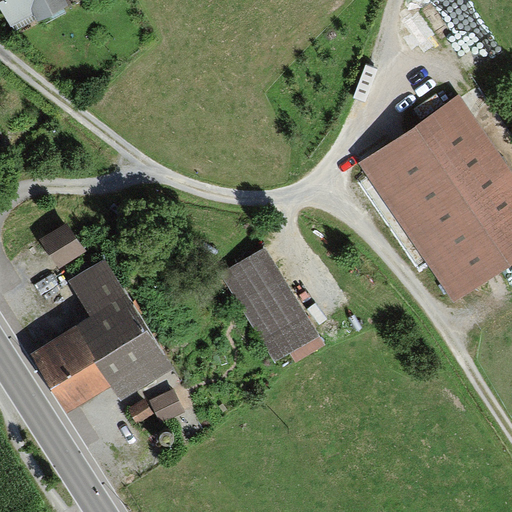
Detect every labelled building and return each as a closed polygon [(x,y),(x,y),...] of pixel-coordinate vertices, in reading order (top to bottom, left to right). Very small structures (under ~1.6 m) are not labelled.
[(0,0),(0,1),(13,27),(34,16),(36,21),(68,4),(65,0),(0,0)] [(511,187),(454,105),(361,170),(453,302),(511,260),(511,187)] [(69,230),(39,245),(51,269),(81,254),(69,230)] [(263,252),(221,277),(271,361),(313,336),(263,252)] [(101,266),(68,286),(90,322),(30,357),(65,416),(109,390),(118,404),(167,375),(101,266)] [(171,392),(150,401),(161,424),(182,414),(171,392)] [(142,401),(128,408),(136,424),(151,416),(142,401)]
